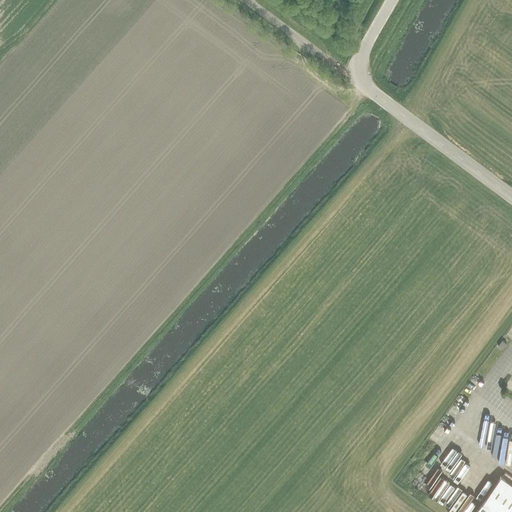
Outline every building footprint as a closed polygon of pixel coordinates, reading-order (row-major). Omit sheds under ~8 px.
[(502,349),(506,343),(502,340),(498,346),(502,349)] [(452,447),(459,437),(455,434),(448,444),(452,447)] [(438,472),(449,449),(444,447),(432,469),(438,472)] [(476,454),(460,476),(470,483),(486,462),(476,454)] [(511,511),(511,482),(502,475),(474,511),(511,511)]
